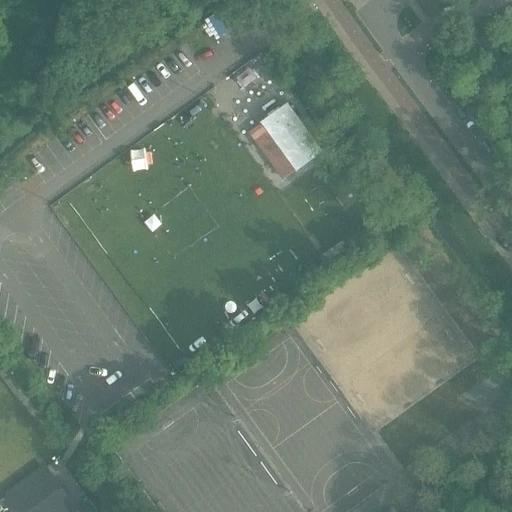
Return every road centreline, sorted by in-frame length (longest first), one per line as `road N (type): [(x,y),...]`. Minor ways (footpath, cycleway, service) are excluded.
road 1 (unclassified): [(511,206),(377,20),(387,0)]
road 2 (unknown): [(511,412),(367,511)]
